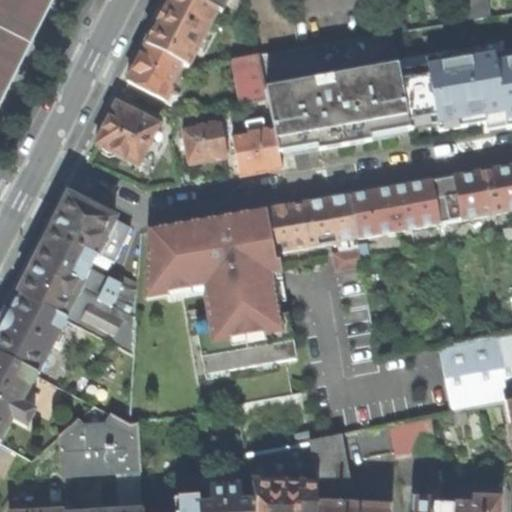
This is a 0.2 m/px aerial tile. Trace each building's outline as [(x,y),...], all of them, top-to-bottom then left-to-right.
[(0,0),(0,98),(10,78),(34,33),(45,13),(51,0),(0,0)] [(189,69),(218,11),(196,0),(169,0),(158,22),(146,47),(181,65),(189,69)] [(222,13),(228,0),(196,0),(218,11),(222,13)] [(465,0),(469,21),(488,18),(485,0),(465,0)] [(170,89),(181,65),(146,47),(135,67),(128,82),(166,102),(172,90),(170,89)] [(506,129),(511,127),(511,53),(481,59),(481,52),(426,61),(427,68),(429,78),(401,82),(410,131),(437,126),(438,133),(487,124),(485,118),(495,116),(504,114),(506,129)] [(240,106),(267,101),(266,91),(259,56),(231,61),(240,106)] [(267,101),(273,130),(278,155),(343,143),(410,131),(401,82),(399,73),(398,68),(266,91),(267,101)] [(427,68),(399,73),(401,82),(429,78),(427,68)] [(132,112),(117,104),(104,128),(96,145),(100,147),(99,149),(102,155),(109,158),(114,157),(115,155),(139,167),(159,126),(146,120),(147,119),(132,111),(132,112)] [(201,163),(226,158),(220,124),(205,126),(204,119),(187,122),(189,129),(181,131),(188,165),(201,163)] [(231,138),(239,176),(257,173),(281,169),(278,155),(273,130),(264,131),(261,120),(245,123),(247,135),(231,138)] [(439,225),(511,212),(511,169),(470,176),(432,183),(439,225)] [(356,239),(439,225),(432,183),(384,192),(349,198),(356,239)] [(358,250),(356,239),(349,198),(302,206),(266,213),(274,254),(336,243),(337,254),(333,255),(336,273),(360,269),(357,250),(358,250)] [(55,225),(44,248),(89,271),(97,256),(114,264),(131,230),(69,199),(55,225)] [(276,264),(274,254),(266,213),(208,222),(150,233),(146,299),(190,292),(205,376),(296,360),(288,315),(278,317),(272,278),(282,277),(279,264),(276,264)] [(445,258),(442,244),(427,247),(430,261),(445,258)] [(32,272),(19,296),(20,297),(19,298),(66,322),(133,356),(136,295),(89,271),(44,248),(32,272)] [(5,324),(0,332),(0,357),(37,377),(66,322),(19,298),(5,324)] [(511,402),(511,333),(439,347),(451,415),(452,414),(464,412),(504,404),(511,402)] [(0,442),(12,421),(25,429),(34,414),(20,406),(37,377),(0,357),(0,442)] [(301,395),(292,397),(237,407),(254,498),(254,502),(253,511),(317,511),(318,493),(310,443),(301,395)] [(467,423),(464,412),(452,414),(455,425),(467,423)] [(104,474),(141,471),(138,424),(128,426),(111,416),(105,427),(84,428),(78,421),(59,437),(62,477),(104,474)] [(428,419),(388,427),(393,454),(394,456),(434,450),(428,419)] [(388,427),(358,433),(363,459),(393,454),(388,427)] [(336,438),(310,443),(318,493),(317,511),(387,511),(387,510),(340,508),(340,495),(346,495),(336,438)] [(253,511),(254,502),(242,503),(240,487),(210,488),(211,505),(199,506),(199,511),(253,511)] [(199,511),(199,506),(198,498),(175,499),(175,511),(199,511)] [(471,508),(452,507),(452,511),(498,511),(499,502),(471,501),(471,508)] [(452,511),(452,507),(442,507),(442,503),(411,502),(410,511),(452,511)]
